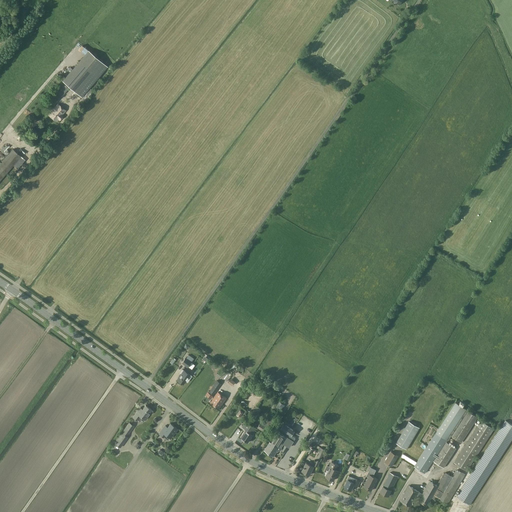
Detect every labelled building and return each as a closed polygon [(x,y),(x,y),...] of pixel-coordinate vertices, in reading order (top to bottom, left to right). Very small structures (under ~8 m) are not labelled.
[(62,81),(70,87),(81,97),(82,97),(85,94),(92,85),(94,83),(100,76),(101,75),(104,71),(108,67),(94,55),(89,50),(88,50),(77,63),(76,65),(64,79),(62,81)] [(52,99),(50,101),(54,104),(54,105),(54,104),(57,101),(69,89),(68,88),(65,85),(61,89),(60,90),(60,91),(58,92),(55,95),(55,96),(54,96),(53,97),(52,99)] [(56,106),(48,115),(50,117),(56,121),(56,122),(57,122),(58,120),(59,121),(62,118),(63,116),(64,116),(63,115),(66,111),(58,103),(56,106)] [(0,164),(0,181),(3,178),(9,171),(13,166),(17,169),(18,169),(19,168),(22,164),(25,160),(21,156),(17,152),(13,149),(11,151),(4,160),(2,162),(0,164)] [(98,356),(96,358),(106,365),(108,363),(98,356)] [(184,358),(181,363),(187,367),(191,362),(190,362),(185,359),(184,358)] [(215,370),(217,367),(210,361),(208,364),(215,370)] [(179,376),(176,380),(183,385),(186,381),(187,383),(193,375),(183,368),(179,373),(180,374),(178,376),(179,376)] [(223,372),(220,370),(215,375),(219,378),(220,376),(233,386),(235,382),(230,378),(230,377),(224,372),(223,372)] [(209,391),(208,392),(212,395),(213,396),(216,392),(218,389),(222,384),(218,381),(217,380),(217,381),(211,389),(210,391),(209,391)] [(247,390),(247,391),(250,393),(252,394),(254,395),(255,395),(258,396),(263,388),(264,387),(263,387),(262,386),(260,385),(260,384),(256,382),(255,381),(254,381),(254,380),(253,380),(253,381),(251,383),(251,384),(249,388),(248,388),(248,389),(247,389),(247,390)] [(219,409),(226,398),(218,392),(210,403),(219,409)] [(133,416),(132,417),(133,418),(137,421),(139,422),(141,421),(143,422),(144,421),(145,420),(147,418),(147,417),(148,416),(150,414),(151,414),(152,414),(153,413),(153,412),(153,411),(153,410),(152,410),(151,409),(150,408),(149,407),(148,407),(148,406),(147,406),(146,405),(145,405),(143,408),(142,409),(140,407),(139,408),(134,415),(133,416)] [(254,409),(251,414),(252,414),(256,416),(256,417),(256,416),(257,415),(258,414),(261,409),(257,406),(256,406),(256,407),(255,408),(254,409)] [(436,426),(415,468),(417,469),(419,466),(423,467),(440,433),(444,435),(447,429),(451,431),(461,410),(454,407),(443,429),(436,426)] [(467,473),(491,429),(478,422),(473,419),(474,417),(469,414),(467,418),(462,415),(450,437),(461,444),(472,425),(474,426),(453,463),(451,462),(446,471),(452,474),(456,467),(467,473)] [(262,419),(258,427),(266,432),(270,427),(272,424),(270,422),(267,421),(267,422),(262,419)] [(241,437),(241,438),(243,439),(247,443),(247,442),(248,442),(249,440),(251,437),(251,438),(252,437),(252,436),(253,435),(252,434),(253,433),(256,429),(256,428),(255,427),(247,422),(246,422),(246,421),(246,422),(245,422),(242,426),(242,427),(244,428),(245,429),(246,430),(241,437)] [(419,428),(409,421),(396,443),(406,449),(419,428)] [(114,443),(120,448),(128,437),(127,436),(132,429),(134,426),(132,425),(129,422),(128,424),(127,425),(124,429),(122,431),(119,436),(117,438),(114,442),(114,443)] [(285,445),(288,447),(289,448),(294,441),(293,441),(295,438),(291,435),(295,429),(284,422),(280,429),(282,430),(280,432),(278,431),(271,443),(277,447),(279,444),(279,445),(282,446),(283,444),(285,445)] [(170,438),(177,429),(170,424),(166,429),(164,428),(159,434),(164,437),(166,435),(170,438)] [(297,426),(295,432),(301,435),(304,430),(297,426)] [(426,444),(435,430),(431,427),(422,442),(426,444)] [(281,447),(282,446),(279,445),(279,444),(277,447),(271,443),(269,442),(264,449),(274,456),(277,451),(278,452),(279,450),(280,450),(282,448),(281,447)] [(442,469),(455,450),(444,443),(431,462),(442,469)] [(485,447),(469,477),(473,479),(467,490),(461,487),(455,499),(470,507),(499,454),(485,447)] [(315,464),(314,465),(317,467),(320,461),(323,453),(320,452),(319,453),(314,463),(315,464)] [(398,456),(391,452),(385,462),(392,466),(398,456)] [(326,467),(323,474),(326,476),(325,477),(333,480),(334,481),(334,480),(338,472),(338,471),(339,471),(339,470),(338,470),(340,466),(339,465),(338,465),(334,463),(331,461),(329,466),(327,465),(326,467)] [(306,463),(302,471),(309,474),(311,470),(313,466),(311,465),(312,463),(311,462),(309,464),(306,463)] [(359,469),(356,475),(363,479),(365,473),(359,469)] [(371,490),(377,478),(373,476),(375,472),(369,470),(366,477),(368,478),(364,486),(371,490)] [(388,496),(398,476),(390,472),(380,492),(388,496)] [(456,484),(457,482),(459,483),(464,475),(459,472),(453,481),(456,484)] [(357,487),(360,481),(355,479),(353,482),(347,480),(344,487),(351,491),(353,486),(357,487)] [(402,497),(400,501),(403,502),(410,507),(411,507),(417,496),(419,497),(420,498),(419,501),(421,502),(423,504),(427,506),(428,505),(439,486),(429,481),(422,494),(419,492),(409,485),(409,486),(406,490),(406,491),(402,496),(402,497)]
